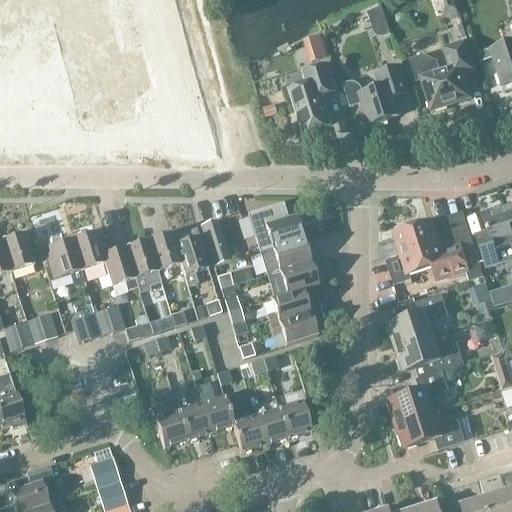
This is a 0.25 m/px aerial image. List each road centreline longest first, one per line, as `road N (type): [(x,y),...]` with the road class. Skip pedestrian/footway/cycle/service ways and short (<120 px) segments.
road 1 (residential): [(360,178),(0,177)]
road 2 (residential): [(334,464),(359,409),(360,178)]
road 3 (residential): [(286,480),(241,492),(172,488),(107,436)]
road 4 (residential): [(334,464),(347,478),(398,467),(450,478),(511,460)]
road 5 (residential): [(511,163),(455,177),(360,178)]
